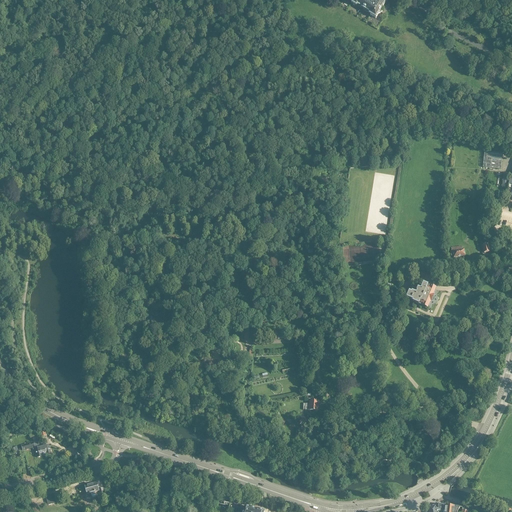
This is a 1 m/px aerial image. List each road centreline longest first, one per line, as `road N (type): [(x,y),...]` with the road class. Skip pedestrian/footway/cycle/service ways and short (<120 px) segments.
road 1 (track): [(114,0),(100,19),(108,43),(93,134),(83,148),(44,161),(50,216),(72,229),(97,219),(108,189),(132,162),(155,158),(183,138),(208,100),(243,92),(340,114),(372,95),(411,100),(433,85),(456,34)]
road 2 (track): [(247,431),(279,439),(296,421),(340,417),(317,374),(319,324),(281,300),(270,271),(231,232),(146,227),(127,245),(132,268),(121,315),(137,342),(133,382),(185,390)]
road 3 (track): [(133,382),(94,383),(100,327),(90,261),(107,227),(131,238)]
road 4 (secondary): [(331,509),(121,440)]
road 5 (track): [(204,400),(203,369),(187,339),(189,300),(212,266),(249,256)]
road 6 (track): [(256,259),(314,166),(348,152),(381,152)]
road 7 (track): [(340,417),(353,456),(424,465),(457,443),(468,423)]
road 8 (secondary): [(431,486),(470,453),(511,362)]
road 9 (track): [(108,39),(137,51),(190,49),(232,0)]
road 10 (track): [(405,459),(320,480),(293,465),(279,439)]
road 11 (secondary): [(121,440),(35,403),(0,366)]
road 12 (track): [(306,315),(314,286),(295,248),(315,211),(303,185)]
road 13 (tertiary): [(0,497),(108,463),(121,440)]
road 14 (unknown): [(0,345),(54,409),(106,429)]
